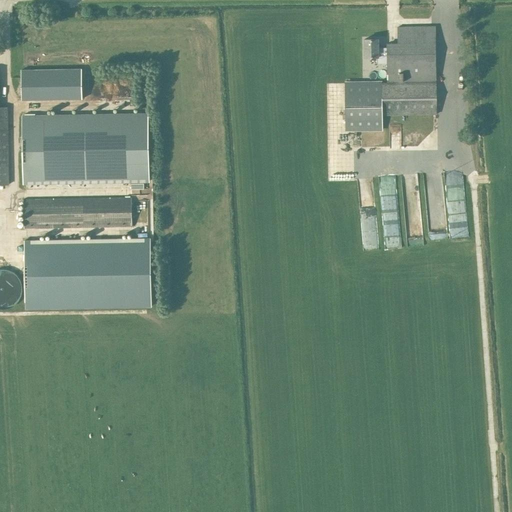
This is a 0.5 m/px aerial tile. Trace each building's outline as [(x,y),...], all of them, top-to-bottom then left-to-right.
[(345,81),(346,131),(383,131),(383,115),(437,115),(436,26),(397,27),(397,44),(387,44),(387,48),(378,48),(378,39),(364,39),(365,58),(377,57),(377,64),(387,64),(387,82),(382,82),(382,80),(345,81)] [(81,69),(21,70),(22,100),(82,99),(81,69)] [(0,184),(9,185),(8,107),(0,106),(0,184)] [(146,114),(22,116),(23,184),(147,182),(146,114)] [(401,248),(397,175),(380,176),(384,249),(401,248)] [(131,198),(23,200),(23,228),(131,227),(131,198)] [(468,237),(465,198),(446,200),(449,238),(468,237)] [(445,228),(445,207),(435,207),(435,202),(427,202),(428,226),(429,226),(430,237),(446,236),(446,228),(445,228)] [(148,238),(24,240),(25,309),(149,307),(148,238)] [(0,304),(21,304),(19,271),(0,271),(0,304)]
